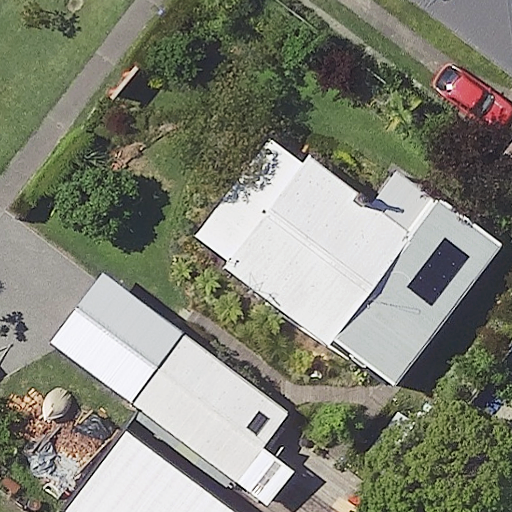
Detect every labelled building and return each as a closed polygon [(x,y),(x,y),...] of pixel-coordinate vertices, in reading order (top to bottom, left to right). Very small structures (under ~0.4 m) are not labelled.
[(511,75),(511,0),(399,0),(509,80),(511,75)] [(511,126),(498,146),(511,156),(511,126)] [(401,225),(298,147),(213,260),(316,337),(401,225)] [(280,408),(168,325),(115,396),(226,479),(280,408)] [(28,345),(0,346),(0,468),(32,467),(28,345)] [(231,511),(111,424),(53,503),(65,511),(231,511)]
